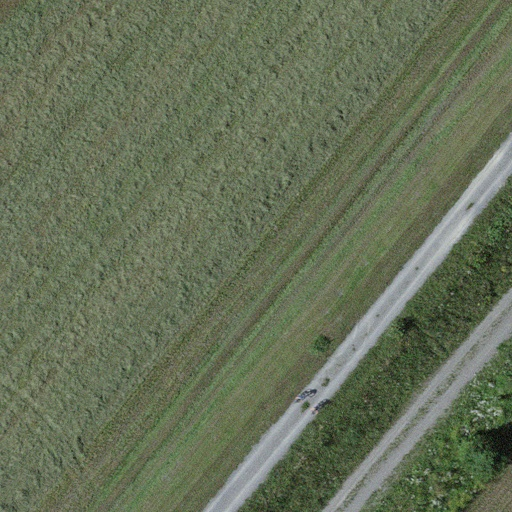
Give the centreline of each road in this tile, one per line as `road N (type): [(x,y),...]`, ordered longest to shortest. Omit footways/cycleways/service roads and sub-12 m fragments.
road 1 (track): [(216,511),(511,158)]
road 2 (track): [(511,325),(354,511)]
